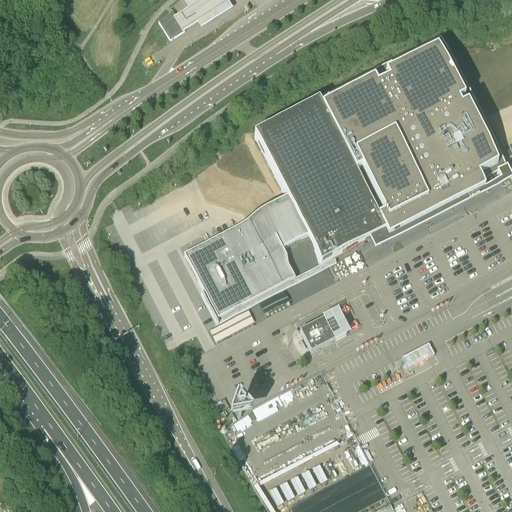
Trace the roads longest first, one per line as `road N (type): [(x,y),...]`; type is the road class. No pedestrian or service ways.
road 1 (primary): [(80,190),(91,172),(189,98),(339,0)]
road 2 (primary): [(82,214),(109,170),(265,59)]
road 3 (trunk): [(144,511),(0,318)]
road 4 (trunk): [(221,511),(107,306)]
road 5 (primary): [(300,0),(117,115)]
road 6 (primary): [(265,59),(393,0)]
road 7 (trunk): [(117,115),(59,137),(0,132)]
